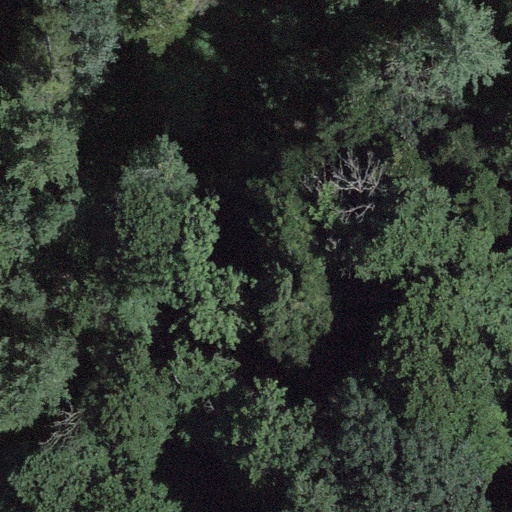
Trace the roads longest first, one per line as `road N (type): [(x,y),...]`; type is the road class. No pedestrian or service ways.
road 1 (track): [(0,376),(37,322),(476,0)]
road 2 (track): [(511,415),(457,415),(222,383),(37,322),(0,318)]
